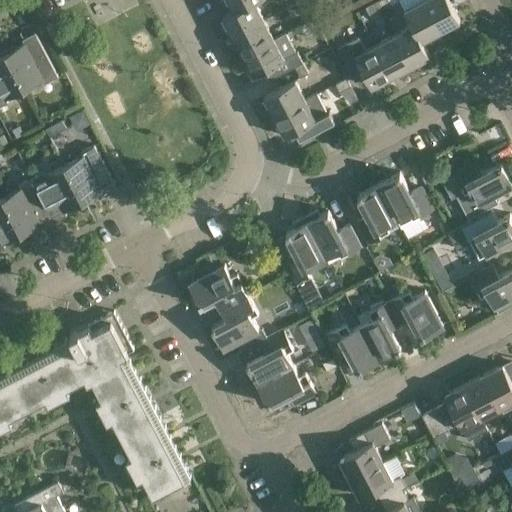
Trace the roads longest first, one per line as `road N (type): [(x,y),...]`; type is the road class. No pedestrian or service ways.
road 1 (residential): [(246,174),(306,184),(474,92),(504,89)]
road 2 (residential): [(263,455),(511,329)]
road 3 (residential): [(263,455),(237,439),(138,247)]
road 4 (residential): [(246,174),(240,135),(168,0)]
road 5 (residential): [(0,318),(138,247)]
road 6 (residential): [(138,247),(226,204),(246,174)]
